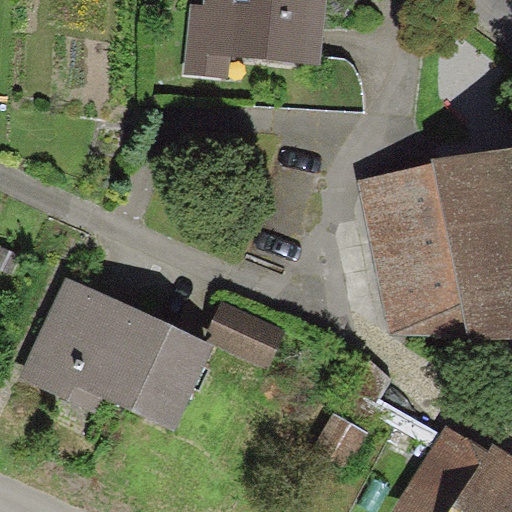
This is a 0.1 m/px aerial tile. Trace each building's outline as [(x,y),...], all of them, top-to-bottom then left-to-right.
[(205,0),(205,9),(193,8),(186,74),(228,79),(230,63),(319,72),(326,0),(205,0)] [(470,343),(511,347),(511,156),(432,163),(356,185),(394,337),(467,338),(470,343)] [(174,432),(214,349),(204,344),(65,279),(51,309),(17,382),(98,420),(107,400),(174,432)] [(223,307),(204,344),(214,349),(265,373),(283,335),(223,307)] [(396,374),(374,361),(356,392),(378,405),(396,374)] [(350,474),(371,435),(334,416),(314,455),(350,474)] [(490,456),(446,429),(395,511),(511,511),(511,457),(495,447),(490,456)]
